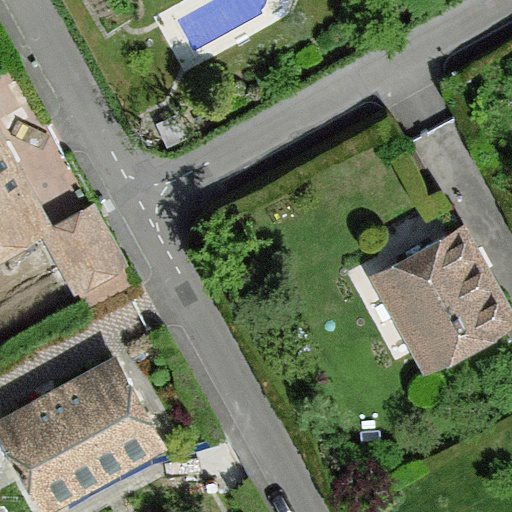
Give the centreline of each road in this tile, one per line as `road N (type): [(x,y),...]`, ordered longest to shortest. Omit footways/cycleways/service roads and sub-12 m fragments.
road 1 (residential): [(510,0),(138,197)]
road 2 (residential): [(138,197),(310,511)]
road 3 (residential): [(27,0),(138,197)]
